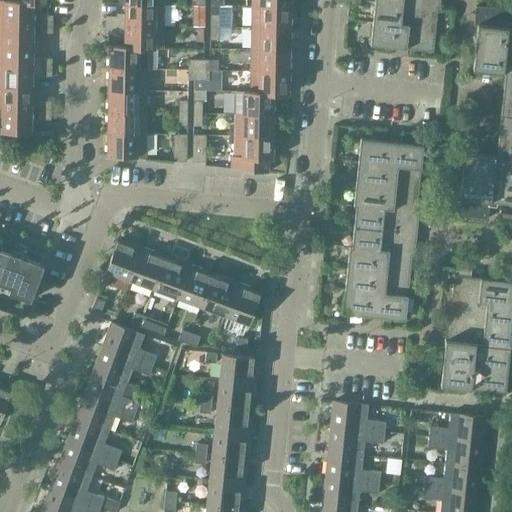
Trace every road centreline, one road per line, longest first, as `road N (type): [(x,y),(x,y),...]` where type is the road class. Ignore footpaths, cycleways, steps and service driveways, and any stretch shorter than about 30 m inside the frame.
road 1 (residential): [(285,511),(273,486),(301,211)]
road 2 (residential): [(301,211),(87,197)]
road 3 (residential): [(301,211),(324,0)]
road 4 (residential): [(87,197),(73,182),(75,39),(86,0)]
road 5 (residential): [(6,511),(51,390),(41,350)]
road 6 (residential): [(80,220),(41,350)]
